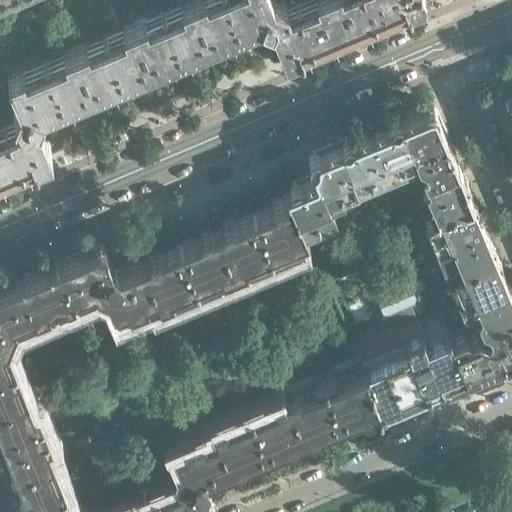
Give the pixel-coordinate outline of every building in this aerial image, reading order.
[(211,38),(194,0),(180,0),(182,4),(165,11),(182,50),(186,51),(191,49),(193,46),(211,38)] [(241,25),(230,0),(194,0),(211,38),(226,32),(229,33),(234,31),(236,27),(241,25)] [(312,43),(296,4),(287,8),(284,0),(230,0),(241,25),(253,20),(256,26),(255,26),(255,27),(256,27),(256,28),(257,28),(258,28),(267,32),(268,31),(274,29),(278,40),(278,44),(280,49),(283,51),(284,54),(300,48),(300,49),(312,43)] [(376,16),(369,0),(305,0),(296,4),(312,43),(376,16)] [(413,0),(369,0),(376,16),(408,3),(408,2),(413,0)] [(37,16),(33,8),(25,11),(29,19),(37,16)] [(29,19),(25,11),(18,15),(21,22),(29,19)] [(182,50),(165,11),(146,18),(144,14),(132,19),(151,63),(182,50)] [(151,63),(132,19),(121,23),(123,28),(105,35),(122,75),(151,63)] [(122,75),(105,35),(87,43),(85,39),(74,43),(93,88),(108,81),(112,82),(117,80),(119,77),(122,75)] [(93,88),(74,43),(63,48),(65,52),(46,60),(63,100),(65,100),(69,100),(73,98),(76,95),(93,88)] [(51,112),(50,112),(48,107),(63,100),(46,60),(22,70),(21,66),(6,72),(19,103),(16,109),(13,115),(16,123),(8,127),(24,165),(36,160),(35,159),(51,153),(49,149),(50,145),(48,141),(45,139),(40,127),(45,125),(46,125),(47,124),(47,123),(50,115),(51,114),(51,113),(51,112)] [(457,160),(434,106),(435,106),(434,105),(433,105),(428,103),(428,102),(426,103),(411,109),(409,110),(402,113),(401,113),(417,151),(418,155),(426,158),(423,165),(427,173),(457,160)] [(417,151),(401,113),(399,114),(400,114),(395,116),(393,116),(393,117),(381,122),(378,123),(379,123),(371,126),(389,168),(400,163),(403,158),(417,151)] [(389,168),(371,126),(369,127),(361,130),(359,131),(360,131),(347,137),(347,136),(345,137),(340,139),(356,177),(369,172),(370,176),(389,168)] [(0,174),(24,165),(8,127),(0,129),(0,174)] [(356,177),(340,139),(338,140),(331,143),(329,144),(312,151),(310,156),(310,157),(316,171),(326,194),(358,181),(356,177)] [(471,195),(457,160),(427,173),(431,183),(426,186),(436,210),(471,195)] [(334,213),(326,194),(316,171),(285,184),(286,184),(303,226),(334,213)] [(303,226),(286,184),(283,186),(284,188),(272,192),(270,196),(273,202),(252,210),(268,250),(278,246),(276,242),(304,230),(303,226)] [(495,250),(483,223),(471,195),(436,210),(433,212),(431,218),(434,226),(429,229),(446,270),(495,250)] [(401,213),(400,216),(403,224),(415,219),(411,209),(401,213)] [(268,250),(252,210),(233,218),(229,217),(222,220),(220,224),(216,226),(232,265),(243,260),(241,256),(258,249),(260,253),(268,250)] [(232,265),(216,226),(212,227),(208,225),(201,228),(199,233),(179,241),(195,281),(204,277),(202,273),(221,265),(223,269),(232,265)] [(154,287),(142,257),(118,267),(111,264),(103,244),(103,243),(102,243),(99,242),(99,241),(98,241),(98,242),(57,259),(70,291),(92,282),(93,285),(109,292),(114,305),(125,300),(127,304),(146,295),(145,291),(154,287)] [(195,281),(179,241),(159,250),(155,248),(148,250),(147,255),(142,257),(154,287),(158,297),(169,292),(167,288),(185,280),(187,285),(195,281)] [(511,307),(511,290),(495,250),(446,270),(458,297),(464,295),(468,304),(475,306),(480,317),(485,319),(511,307)] [(72,295),(70,291),(57,259),(14,277),(27,309),(29,314),(44,307),(42,303),(59,296),(61,301),(72,295)] [(289,280),(285,271),(278,274),(282,283),(289,280)] [(282,283),(278,274),(271,277),(275,286),(282,283)] [(6,338),(13,321),(11,316),(27,309),(14,277),(0,283),(0,365),(11,361),(2,340),(6,338)] [(216,311),(212,302),(205,305),(209,314),(216,311)] [(209,314),(205,305),(198,308),(202,317),(209,314)] [(511,351),(511,307),(485,319),(487,325),(484,331),(493,335),(495,334),(503,355),(511,351)] [(443,317),(439,309),(432,312),(435,320),(443,317)] [(465,370),(450,334),(447,329),(443,317),(435,320),(440,332),(425,338),(421,328),(404,335),(399,324),(352,343),(361,365),(379,407),(380,407),(379,405),(465,370)] [(503,355),(495,334),(493,335),(484,331),(475,327),(467,330),(463,328),(450,334),(465,370),(466,371),(503,355)] [(82,338),(78,328),(71,331),(75,341),(82,338)] [(128,348),(124,339),(118,341),(119,352),(128,348)] [(119,352),(118,341),(114,340),(110,349),(119,352)] [(320,348),(316,340),(309,343),(313,351),(320,348)] [(61,353),(64,345),(55,342),(52,350),(61,353)] [(313,351),(309,343),(302,346),(306,354),(313,351)] [(59,361),(61,353),(52,350),(49,357),(59,361)] [(0,399),(22,390),(14,371),(18,369),(14,359),(11,361),(0,365),(0,399)] [(379,407),(361,365),(335,376),(333,371),(322,375),(339,416),(360,407),(361,409),(365,411),(376,406),(377,408),(379,407)] [(246,379),(243,371),(236,374),(239,382),(246,379)] [(65,379),(63,373),(52,377),(55,383),(65,379)] [(239,382),(236,374),(229,377),(232,385),(239,382)] [(339,416),(322,375),(314,379),(316,384),(298,391),(296,387),(286,391),(303,431),(307,430),(312,431),(318,428),(320,424),(339,416)] [(50,434),(46,425),(41,414),(37,404),(40,400),(33,395),(30,396),(27,388),(22,390),(0,399),(0,430),(16,470),(49,455),(54,453),(50,445),(53,444),(55,434),(50,434)] [(303,431),(286,391),(278,394),(280,399),(260,407),(258,403),(249,406),(266,447),(287,438),(291,440),(298,437),(299,433),(303,431)] [(266,447),(249,406),(240,411),(242,415),(225,422),(224,418),(213,422),(216,429),(230,462),(233,461),(238,463),(245,460),(246,455),(266,447)] [(156,417),(153,409),(144,413),(151,419),(156,417)] [(151,419),(144,413),(140,422),(148,425),(151,419)] [(202,479),(205,473),(230,462),(216,429),(205,433),(204,429),(183,438),(184,442),(174,446),(181,462),(175,475),(177,480),(155,489),(164,511),(192,511),(209,505),(211,500),(202,479)] [(89,439),(86,432),(76,436),(79,443),(89,439)] [(134,460),(130,449),(122,452),(127,463),(134,460)] [(98,463),(102,454),(94,450),(90,460),(98,463)] [(106,467),(110,457),(102,454),(98,463),(106,467)] [(66,483),(61,471),(57,473),(49,455),(16,470),(28,499),(61,485),(66,483)] [(114,511),(112,507),(101,511),(90,511),(91,511),(73,504),(70,505),(61,485),(28,499),(32,511),(114,511)] [(164,511),(155,489),(153,485),(142,489),(144,494),(128,501),(125,496),(110,502),(112,507),(114,511),(164,511)]
